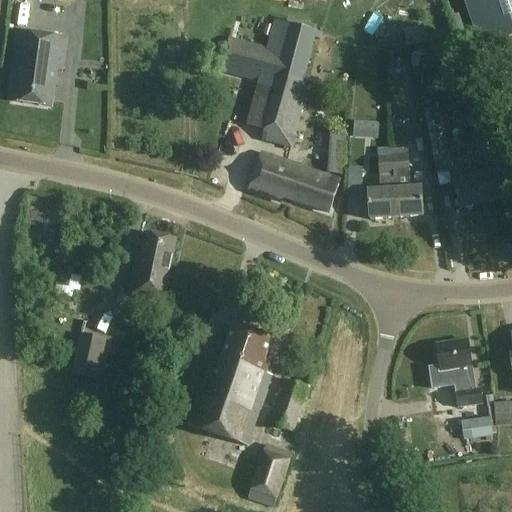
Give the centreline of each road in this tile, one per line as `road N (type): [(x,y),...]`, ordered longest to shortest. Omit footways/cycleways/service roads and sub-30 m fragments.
road 1 (tertiary): [(395,294),(149,194),(0,158)]
road 2 (unclassified): [(395,511),(372,429),(395,294)]
